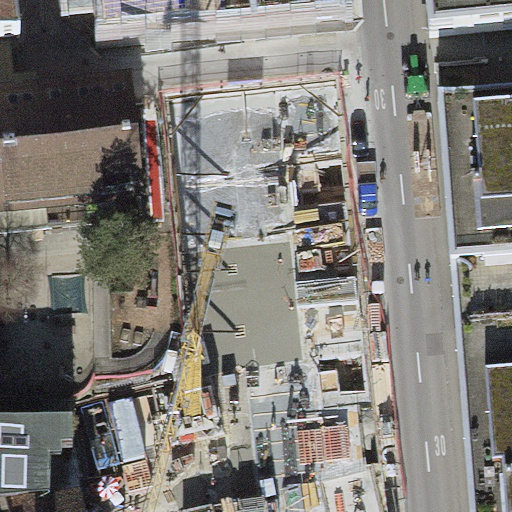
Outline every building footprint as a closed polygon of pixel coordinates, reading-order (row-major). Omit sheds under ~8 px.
[(18,0),(0,0),(0,41),(22,40),(18,0)] [(511,0),(424,0),(428,37),(511,29),(511,0)] [(10,48),(0,48),(0,252),(147,238),(132,87),(16,97),(10,48)] [(385,412),(365,82),(245,89),(264,419),(385,412)] [(511,511),(511,100),(439,107),(471,511),(511,511)] [(76,425),(0,424),(0,500),(32,496),(30,447),(78,447),(76,425)] [(81,511),(79,503),(14,511),(81,511)]
